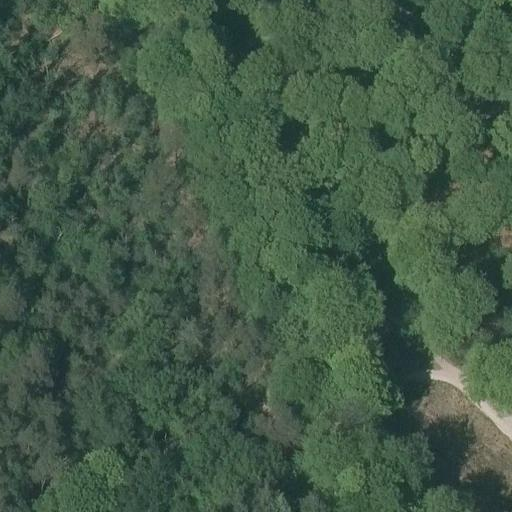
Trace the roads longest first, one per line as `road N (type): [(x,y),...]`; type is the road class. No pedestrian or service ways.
road 1 (track): [(153,0),(231,186),(348,511)]
road 2 (track): [(231,186),(440,373)]
road 3 (unknown): [(275,511),(333,464),(379,394),(440,373)]
